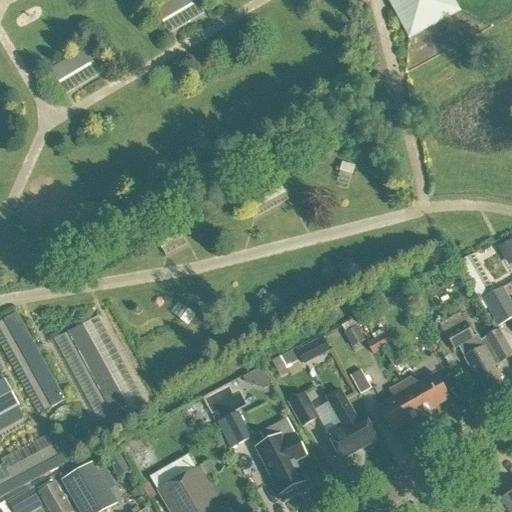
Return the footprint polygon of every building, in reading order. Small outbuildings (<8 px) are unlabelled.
[(195,0),(171,0),(153,11),(161,24),(197,2),(195,0)] [(452,0),(386,0),(407,40),(459,12),(452,0)] [(86,50),(51,71),(58,83),(94,63),(86,50)] [(341,163),(337,176),(351,180),(355,168),(341,163)] [(241,199),(251,217),(287,199),(277,180),(241,199)] [(155,237),(164,254),(185,243),(176,226),(155,237)] [(511,306),(502,290),(495,293),(493,289),(488,291),(469,257),(457,264),(483,309),(486,307),(498,329),(511,320),(511,306)] [(349,264),(342,275),(355,282),(361,271),(349,264)] [(268,295),(261,305),(272,313),(279,302),(268,295)] [(177,319),(188,327),(196,316),(185,308),(177,319)] [(59,403),(65,400),(19,313),(0,322),(0,330),(43,412),(59,403)] [(440,325),(445,334),(465,323),(460,314),(440,325)] [(63,335),(111,425),(138,410),(90,321),(63,335)] [(475,338),(467,323),(446,335),(454,351),(459,348),(473,372),(477,372),(487,391),(502,382),(493,367),(511,357),(511,355),(499,332),(481,342),(478,337),(475,338)] [(356,325),(343,331),(352,349),(365,342),(356,325)] [(386,334),(376,340),(383,351),(392,346),(386,334)] [(297,351),(304,366),(330,352),(323,338),(297,351)] [(376,340),(367,345),(373,357),(383,351),(376,340)] [(281,359),(291,378),(302,372),(292,353),(281,359)] [(360,397),(371,390),(362,372),(351,379),(360,397)] [(403,385),(421,417),(450,400),(436,376),(420,386),(415,378),(403,385)] [(0,433),(23,421),(16,409),(21,407),(6,381),(0,384),(0,433)] [(421,417),(403,385),(390,392),(395,400),(378,409),(392,433),(421,417)] [(327,438),(341,462),(371,445),(378,441),(368,423),(361,427),(339,390),(326,398),(343,429),(327,438)] [(304,394),(287,403),(302,429),(319,420),(304,394)] [(223,422),(217,424),(230,451),(251,441),(249,435),(238,414),(223,422)] [(297,437),(284,444),(281,438),(256,451),(266,470),(265,473),(268,478),(271,479),(280,496),(284,495),(286,496),(293,493),(293,490),(304,484),(294,464),(307,457),(297,437)] [(56,438),(0,465),(0,497),(69,465),(56,438)] [(117,451),(106,458),(119,479),(130,473),(117,451)] [(77,511),(104,511),(117,505),(94,466),(62,484),(77,511)] [(224,511),(200,469),(158,493),(168,511),(224,511)] [(48,511),(73,511),(56,482),(37,494),(48,511)] [(508,511),(511,511),(511,493),(501,500),(508,511)]
